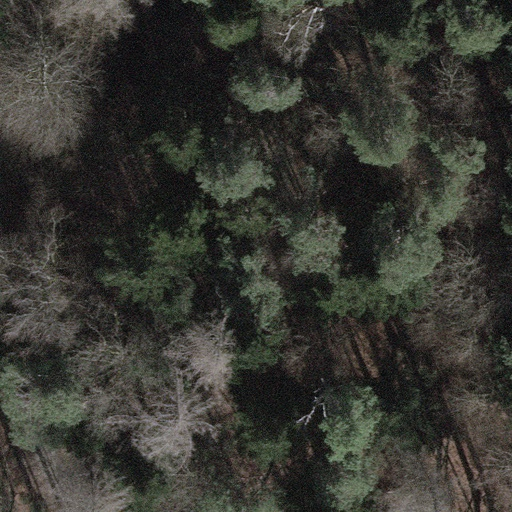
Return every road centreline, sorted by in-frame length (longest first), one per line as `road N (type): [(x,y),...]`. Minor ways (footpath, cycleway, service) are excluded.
road 1 (track): [(0,209),(11,367),(60,496),(75,511)]
road 2 (track): [(22,0),(0,183)]
